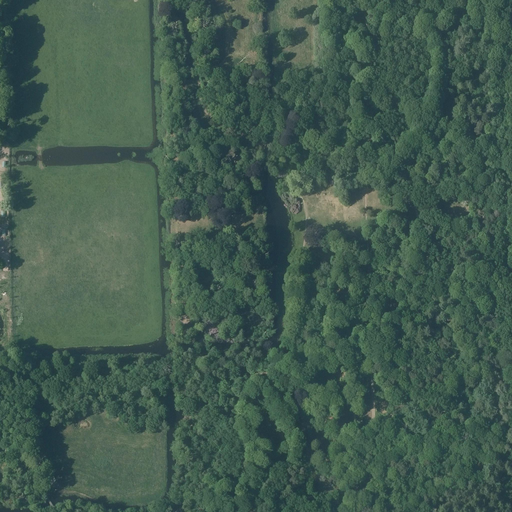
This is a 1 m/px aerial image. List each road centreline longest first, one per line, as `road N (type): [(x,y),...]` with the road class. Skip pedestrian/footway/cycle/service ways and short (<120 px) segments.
road 1 (track): [(359,0),(369,276)]
road 2 (unknown): [(511,257),(501,0)]
road 3 (track): [(375,511),(371,344)]
